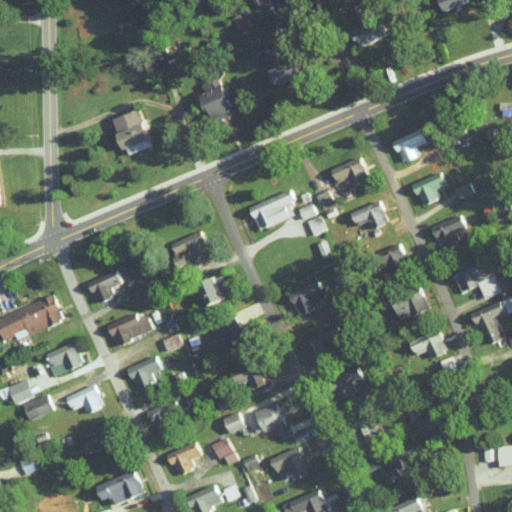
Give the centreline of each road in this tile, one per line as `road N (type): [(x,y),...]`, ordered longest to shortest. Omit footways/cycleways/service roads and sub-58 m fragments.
road 1 (tertiary): [(511,53),(0,265)]
road 2 (residential): [(476,511),(467,356),(359,111)]
road 3 (residential): [(360,511),(207,175)]
road 4 (residential): [(174,511),(55,240)]
road 5 (residential): [(55,240),(47,0)]
